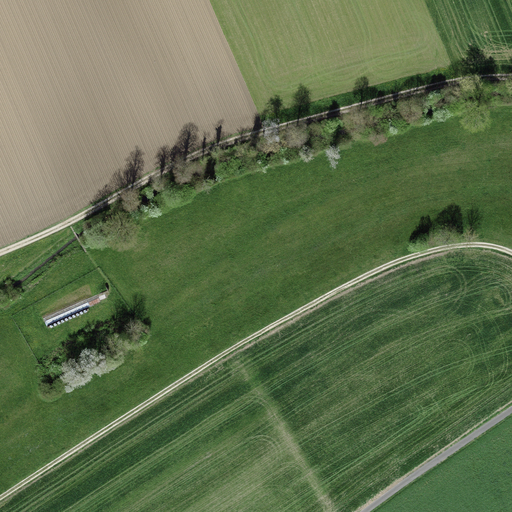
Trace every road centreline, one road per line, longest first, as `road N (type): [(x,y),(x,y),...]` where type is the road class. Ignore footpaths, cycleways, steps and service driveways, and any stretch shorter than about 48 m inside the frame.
road 1 (track): [(0,500),(205,367),(367,276),(466,244),(511,255)]
road 2 (track): [(511,77),(436,85),(219,145),(0,252)]
road 3 (track): [(365,511),(511,410)]
